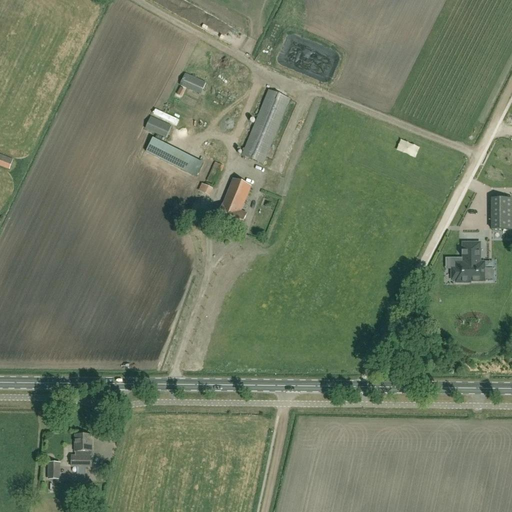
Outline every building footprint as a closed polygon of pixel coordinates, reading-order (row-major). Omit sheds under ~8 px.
[(206,83),(185,75),(180,86),(201,95),(206,83)] [(185,90),(180,88),(177,95),(181,97),(185,90)] [(263,165),(290,100),(268,92),(242,156),(263,165)] [(171,127),(150,118),(145,130),(166,139),(171,127)] [(203,164),(152,138),(145,152),(196,178),(203,164)] [(0,166),(9,170),(13,160),(0,155),(0,166)] [(215,163),(205,184),(214,188),(224,167),(215,163)] [(215,223),(220,225),(239,233),(247,215),(241,212),(251,188),(233,180),(223,205),(215,223)] [(211,196),(214,189),(202,183),(199,191),(211,196)] [(492,231),(511,231),(511,200),(492,200),(492,231)] [(452,270),(452,281),(456,281),(456,284),(465,284),(465,282),(485,282),(485,280),(493,280),(493,270),(485,270),(485,264),(478,264),(478,260),(480,260),(480,245),(463,245),(463,259),(463,260),(465,260),(465,264),(456,264),(456,270),(452,270)] [(484,357),(484,346),(467,345),(467,357),(484,357)] [(91,457),(92,436),(76,436),(76,457),(72,457),(72,468),(91,468),(91,457)] [(60,481),(60,464),(48,464),(48,481),(60,481)]
